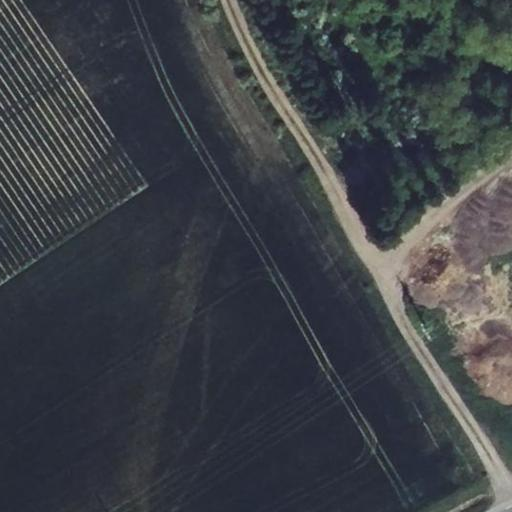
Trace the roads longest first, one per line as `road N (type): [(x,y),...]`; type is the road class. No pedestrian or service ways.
road 1 (track): [(511,494),(420,351),(227,0)]
road 2 (track): [(511,158),(375,267)]
